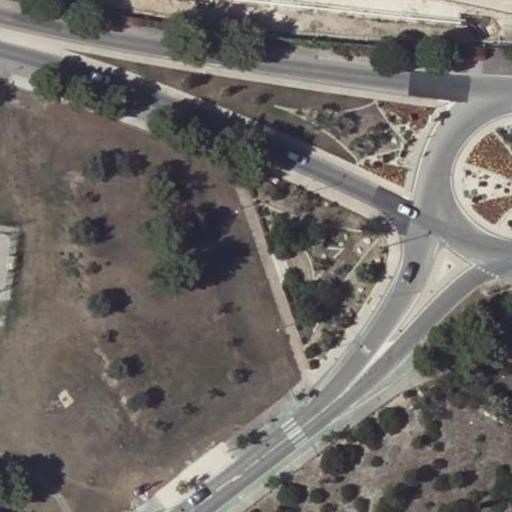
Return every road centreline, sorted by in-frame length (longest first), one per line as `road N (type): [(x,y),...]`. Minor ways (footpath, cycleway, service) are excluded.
road 1 (secondary): [(478,97),(0,14)]
road 2 (secondary): [(0,50),(173,108),(409,210),(443,213)]
road 3 (tertiary): [(355,380),(185,511)]
road 4 (tertiary): [(355,380),(443,301),(502,262)]
road 5 (tertiary): [(449,224),(355,380)]
road 6 (secondary): [(478,97),(442,137),(435,167),(443,213)]
